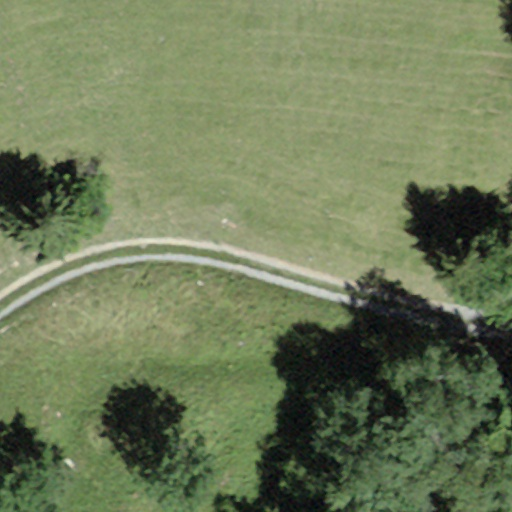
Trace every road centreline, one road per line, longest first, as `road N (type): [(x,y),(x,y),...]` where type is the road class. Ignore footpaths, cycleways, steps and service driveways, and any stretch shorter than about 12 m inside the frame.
road 1 (track): [(511,325),(474,324),(198,249),(125,250),(66,267),(0,302)]
road 2 (track): [(474,324),(186,389),(161,405),(96,490)]
